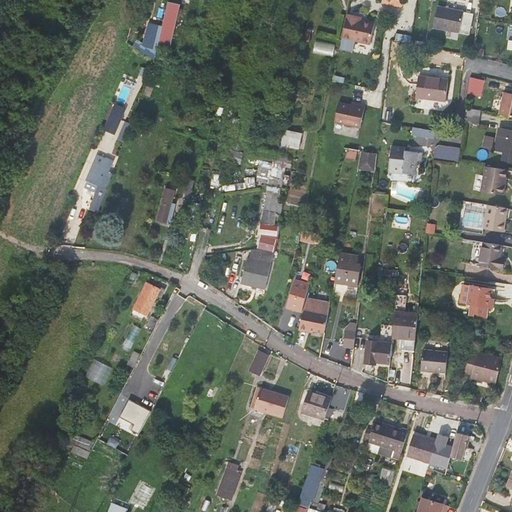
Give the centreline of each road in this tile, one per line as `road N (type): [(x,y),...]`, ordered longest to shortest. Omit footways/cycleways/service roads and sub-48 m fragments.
road 1 (residential): [(503,418),(420,405),(349,378),(277,343),(193,284),(122,260),(49,251)]
road 2 (unknown): [(412,0),(408,22),(385,49),(378,122)]
